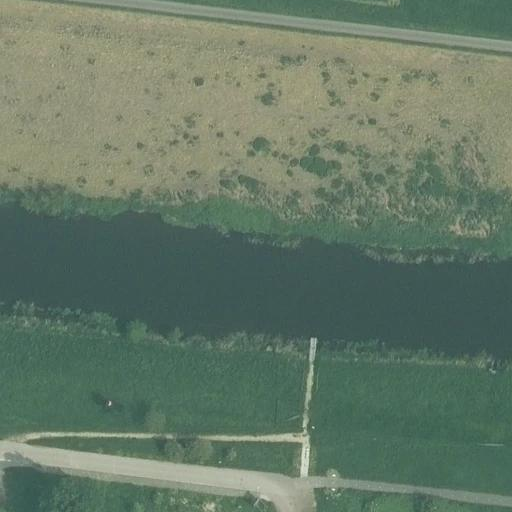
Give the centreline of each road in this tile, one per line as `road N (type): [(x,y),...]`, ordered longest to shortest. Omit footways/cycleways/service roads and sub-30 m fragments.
road 1 (track): [(0,443),(26,435),(300,441),(511,459)]
road 2 (unclassified): [(92,0),(511,48)]
road 3 (unclassified): [(278,489),(0,449)]
